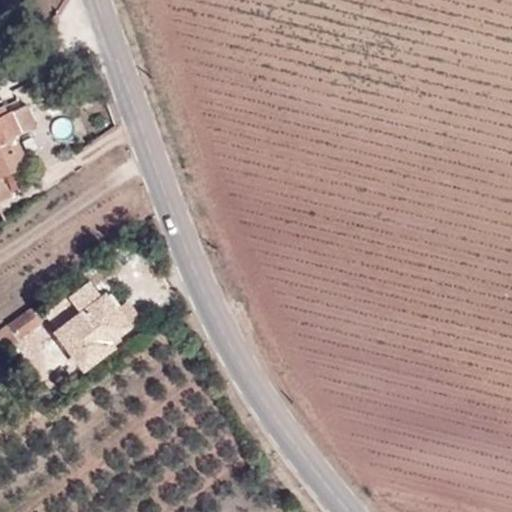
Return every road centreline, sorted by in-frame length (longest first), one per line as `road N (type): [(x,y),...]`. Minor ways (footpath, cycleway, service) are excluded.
road 1 (tertiary): [(163,151),(237,348),(355,511)]
road 2 (residential): [(163,151),(0,255)]
road 3 (tertiary): [(108,4),(163,151)]
road 4 (residential): [(108,4),(0,88)]
